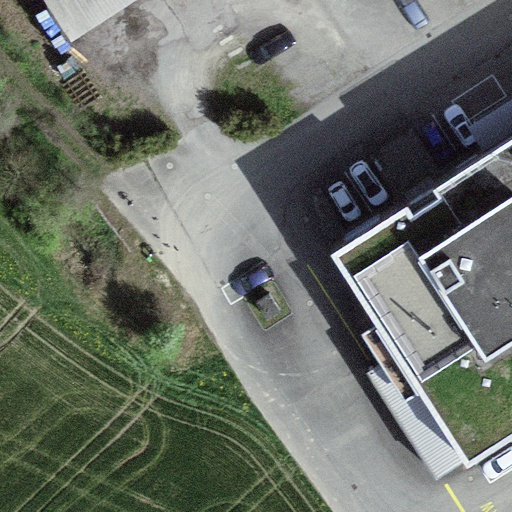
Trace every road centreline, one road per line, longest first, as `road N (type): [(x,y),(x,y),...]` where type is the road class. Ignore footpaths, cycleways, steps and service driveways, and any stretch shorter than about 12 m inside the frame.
road 1 (residential): [(511,15),(174,234)]
road 2 (track): [(0,48),(174,234)]
